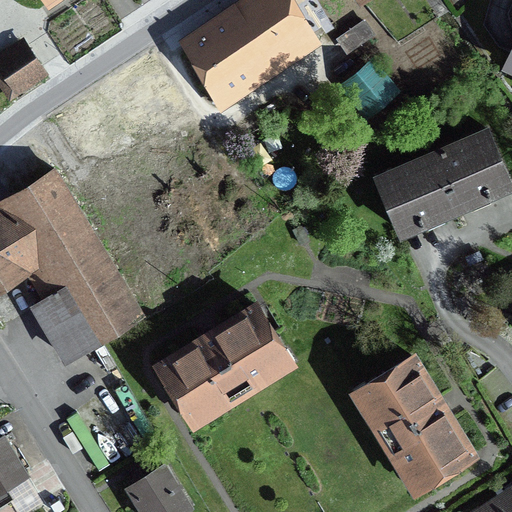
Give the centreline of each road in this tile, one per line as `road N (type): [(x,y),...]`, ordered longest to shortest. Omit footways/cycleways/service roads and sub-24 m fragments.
road 1 (unknown): [(162,23),(197,98),(221,120),(337,54)]
road 2 (residential): [(198,0),(0,134)]
road 3 (residential): [(0,358),(95,511)]
